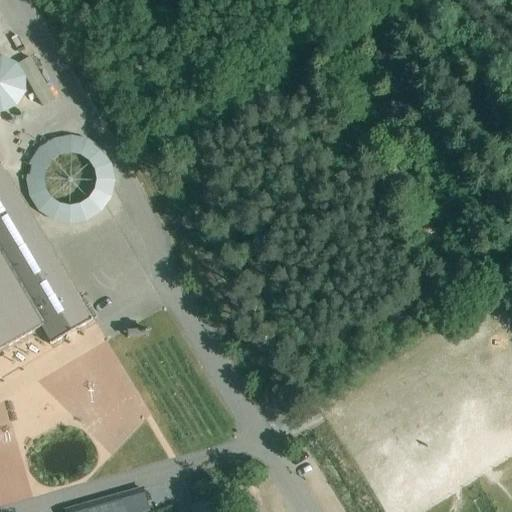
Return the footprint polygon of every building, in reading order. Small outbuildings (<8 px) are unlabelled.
[(0,54),(0,109),(37,91),(43,103),(53,98),(32,56),(14,65),(7,51),(0,54)] [(90,322),(0,169),(0,352),(43,327),(52,343),(50,345),(50,346),(93,321),(92,320),(90,322)] [(63,511),(150,511),(151,511),(144,487),(63,511)] [(221,503),(229,500),(226,493),(219,496),(221,503)] [(192,511),(219,511),(218,502),(192,506),(192,511)]
